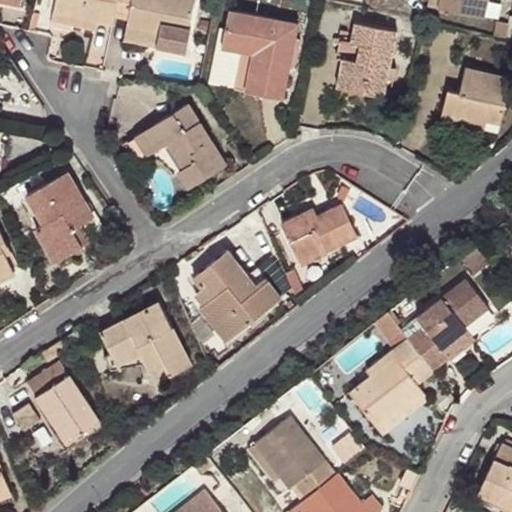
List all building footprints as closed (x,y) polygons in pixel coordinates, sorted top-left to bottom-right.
[(55,0),(53,11),(112,23),(114,13),(116,0),(55,0)] [(116,0),(114,13),(127,16),(125,25),(185,38),(192,0),(116,0)] [(440,0),(440,7),(484,17),(487,0),(440,0)] [(228,6),(222,32),(253,39),(243,89),(282,97),(298,21),(228,6)] [(396,29),(352,21),(347,40),(357,43),(354,59),(340,56),(334,84),(382,94),(396,29)] [(182,52),(185,38),(125,25),(123,40),(182,52)] [(253,39),(222,32),(219,46),(223,46),(222,47),(240,50),(234,79),(233,87),(243,89),(253,39)] [(438,118),(459,123),(462,114),(486,121),(500,123),(510,76),(464,65),(459,90),(446,86),(438,118)] [(187,101),(139,131),(151,151),(165,142),(178,134),(192,158),(181,166),(176,169),(186,186),(224,163),(187,101)] [(462,114),(459,123),(484,129),(486,121),(462,114)] [(151,151),(139,131),(131,135),(143,155),(151,151)] [(165,142),(181,166),(192,158),(178,134),(165,142)] [(103,231),(67,168),(25,193),(41,221),(33,225),(53,259),(103,231)] [(310,216),(306,208),(281,219),(299,257),(326,245),(328,251),(358,237),(340,200),(316,211),(310,216)] [(313,204),(306,208),(310,216),(316,211),(313,204)] [(6,244),(0,229),(0,273),(12,269),(6,254),(12,251),(8,243),(6,244)] [(326,245),(299,257),(302,263),(328,251),(326,245)] [(192,275),(200,288),(209,298),(201,303),(200,304),(228,338),(280,296),(257,265),(246,273),(226,247),(192,275)] [(408,335),(434,369),(449,358),(439,345),(455,333),(450,326),(459,319),(464,326),(489,307),(465,278),(417,313),(424,323),(408,335)] [(209,298),(200,288),(194,292),(201,303),(209,298)] [(99,328),(114,355),(136,343),(140,353),(154,379),(190,361),(157,298),(99,328)] [(439,345),(449,358),(474,338),(464,326),(459,319),(450,326),(455,333),(439,345)] [(434,369),(408,335),(391,349),(395,353),(370,374),(348,390),(374,424),(421,389),(416,383),(434,369)] [(136,343),(114,355),(119,365),(140,353),(136,343)] [(395,353),(391,349),(365,368),(370,374),(395,353)] [(59,359),(26,380),(54,424),(59,421),(72,438),(99,420),(59,359)] [(428,398),(421,389),(374,424),(381,433),(428,398)] [(38,419),(27,401),(10,411),(21,429),(38,419)] [(306,496),(335,473),(289,414),(254,441),(290,486),(295,482),(306,496)] [(59,421),(54,424),(50,426),(62,445),(72,438),(59,421)] [(511,443),(502,438),(477,491),(511,508),(511,443)] [(0,492),(9,489),(0,467),(0,492)] [(360,501),(338,471),(335,473),(306,496),(300,500),(309,511),(377,511),(383,508),(371,493),(360,501)] [(223,511),(204,488),(172,511),(223,511)]
